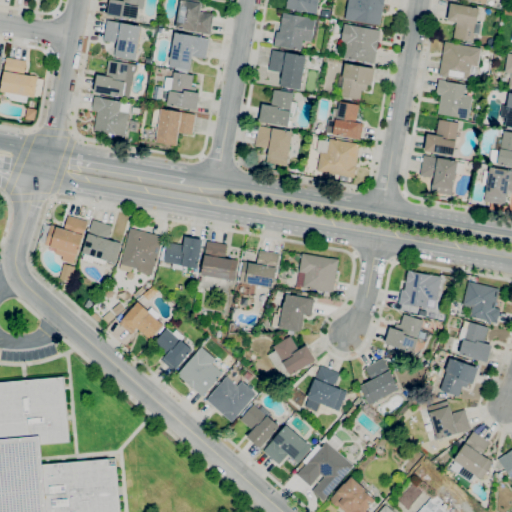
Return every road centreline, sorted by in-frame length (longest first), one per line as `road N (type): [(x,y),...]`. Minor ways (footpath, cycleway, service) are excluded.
road 1 (secondary): [(38,175),(511,264)]
road 2 (tertiary): [(38,175),(17,268),(73,329),(282,511)]
road 3 (secondary): [(511,232),(188,174)]
road 4 (residential): [(419,0),(383,206)]
road 5 (residential): [(245,0),(216,178)]
road 6 (residential): [(78,0),(54,133),(38,175)]
road 7 (secondary): [(188,174),(47,151)]
